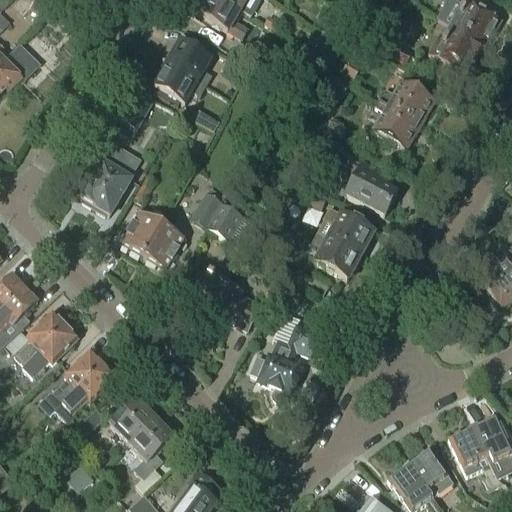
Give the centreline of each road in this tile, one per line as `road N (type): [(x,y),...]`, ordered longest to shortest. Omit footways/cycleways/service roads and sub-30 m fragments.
road 1 (residential): [(278,511),(285,503),(5,212)]
road 2 (residential): [(5,212),(132,0)]
road 3 (residential): [(511,132),(399,336)]
road 4 (residential): [(399,336),(345,447)]
